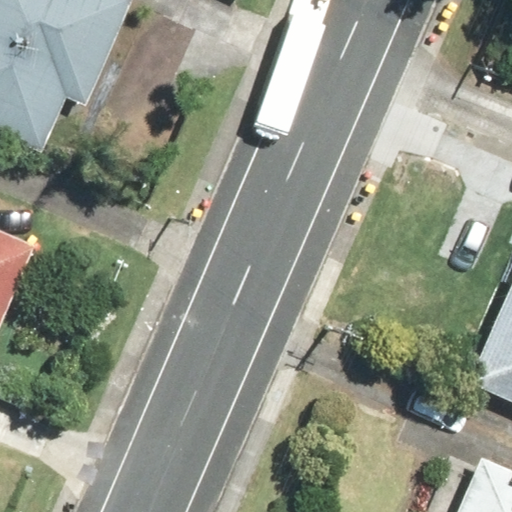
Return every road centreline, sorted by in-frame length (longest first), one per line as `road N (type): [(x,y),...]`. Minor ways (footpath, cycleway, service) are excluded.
road 1 (tertiary): [(135,511),(350,0)]
road 2 (unknown): [(333,40),(511,117)]
